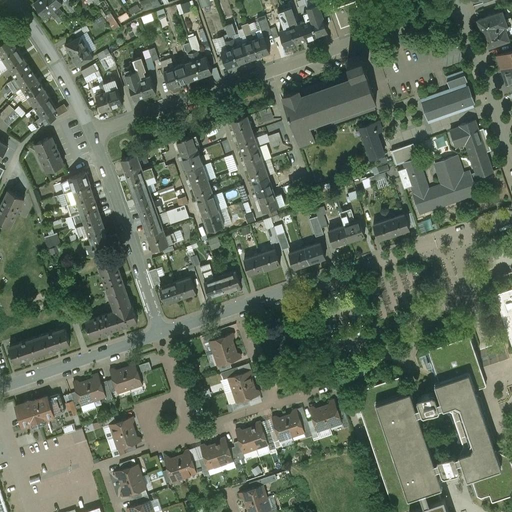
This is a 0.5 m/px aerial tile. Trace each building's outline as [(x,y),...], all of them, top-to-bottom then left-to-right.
[(46,0),(36,0),(34,2),(45,16),(50,12),(54,9),(46,0)] [(63,2),(61,0),(46,0),(54,9),(58,6),(63,2)] [(145,10),(161,4),(159,0),(142,0),(141,1),(145,10)] [(335,7),(332,0),(329,0),(326,1),(329,12),(335,10),(334,7),(335,7)] [(78,11),(70,1),(64,5),(72,16),(78,11)] [(191,1),(179,4),(181,13),(194,10),(191,1)] [(329,12),(326,1),(318,4),(322,15),(329,12)] [(335,7),(334,7),(335,10),(341,27),(362,20),(359,11),(356,12),(353,1),(335,7)] [(306,4),(299,6),(302,13),(304,12),(306,20),(311,19),(307,8),(306,4)] [(318,4),(307,8),(311,19),(322,15),(318,4)] [(62,12),(58,6),(54,9),(59,15),(62,12)] [(293,17),(290,7),(284,9),(290,26),(294,24),(292,17),(293,17)] [(161,19),(167,17),(165,8),(158,11),(161,19)] [(59,15),(54,9),(50,12),(55,18),(59,15)] [(290,26),(284,9),(280,11),(285,27),(290,26)] [(502,10),(477,18),(483,34),(505,26),(507,25),(502,10)] [(127,12),(119,16),(122,22),(130,17),(127,12)] [(272,34),(265,15),(257,18),(263,35),(264,36),(272,34)] [(328,32),(322,15),(311,19),(317,35),(328,32)] [(306,20),(300,22),(306,39),(317,35),(311,19),(306,20)] [(294,24),(290,26),(296,43),(306,39),(300,22),(294,24)] [(232,23),(225,26),(228,34),(230,38),(232,46),(237,45),(233,34),(236,33),(232,23)] [(257,37),(252,23),(248,24),(253,39),(257,37)] [(253,39),(248,24),(244,26),(249,40),(253,39)] [(285,27),(279,30),(285,46),(296,43),(290,26),(285,27)] [(505,26),(483,34),(487,47),(510,39),(506,29),(505,26)] [(81,35),(66,43),(72,54),(87,46),(81,35)] [(264,36),(263,35),(257,37),(253,39),(259,56),(269,52),(264,36)] [(11,38),(0,45),(0,52),(3,57),(17,48),(11,38)] [(249,40),(243,42),(249,59),(259,56),(253,39),(249,40)] [(249,59),(243,42),(237,45),(232,46),(238,63),(249,59)] [(87,46),(72,54),(78,65),(93,57),(87,46)] [(228,48),(222,50),(228,67),(238,63),(232,46),(228,48)] [(148,64),(160,60),(156,47),(144,51),(148,64)] [(17,48),(3,57),(10,68),(24,58),(17,48)] [(107,49),(97,55),(100,60),(110,54),(107,49)] [(511,49),(497,55),(502,68),(511,64),(511,49)] [(353,71),(298,90),(298,89),(284,94),(286,100),(284,101),(299,144),(315,139),(312,130),(375,107),(373,102),(376,101),(366,73),(365,73),(363,66),(368,64),(364,52),(347,58),(351,69),(352,69),(353,71)] [(110,54),(100,60),(107,71),(116,65),(110,54)] [(200,57),(196,59),(202,76),(212,72),(206,55),(200,57)] [(3,57),(0,59),(0,70),(2,73),(10,68),(3,57)] [(148,76),(142,57),(133,60),(137,70),(140,79),(148,76)] [(24,58),(10,68),(16,77),(30,68),(24,58)] [(191,61),(185,63),(191,79),(202,76),(196,59),(191,61)] [(179,65),(175,66),(181,83),(191,79),(185,63),(179,65)] [(93,64),(81,71),(85,77),(97,71),(93,64)] [(511,64),(502,68),(507,83),(511,81),(511,64)] [(170,68),(164,70),(170,87),(181,83),(175,66),(170,68)] [(30,68),(16,77),(23,87),(37,78),(30,68)] [(450,88),(420,99),(428,123),(474,107),(473,104),(475,103),(469,85),(467,86),(465,82),(467,81),(465,74),(464,74),(463,70),(446,76),(447,80),(450,88)] [(132,71),(126,74),(129,82),(135,80),(132,71)] [(148,76),(140,79),(146,95),(157,91),(151,75),(148,76)] [(16,77),(8,83),(15,93),(23,87),(16,77)] [(37,78),(23,87),(30,97),(44,88),(37,78)] [(135,80),(129,82),(135,99),(146,95),(140,79),(135,80)] [(111,89),(107,90),(113,107),(123,103),(117,86),(111,89)] [(44,88),(30,97),(36,107),(50,98),(44,88)] [(102,92),(96,94),(102,111),(113,107),(107,90),(102,92)] [(50,98),(36,107),(42,115),(43,118),(53,111),(57,108),(50,98)] [(9,105),(0,114),(0,116),(4,120),(15,110),(9,105)] [(23,116),(27,112),(20,105),(16,109),(23,116)] [(270,107),(259,111),(261,116),(272,112),(270,107)] [(15,110),(4,120),(9,125),(20,115),(15,110)] [(53,111),(43,118),(46,122),(56,116),(53,111)] [(42,115),(34,122),(38,128),(46,122),(43,118),(42,115)] [(247,115),(231,120),(237,136),(253,130),(247,115)] [(228,118),(225,119),(232,147),(236,146),(228,118)] [(379,120),(360,127),(371,158),(385,153),(377,132),(383,130),(379,120)] [(480,134),(475,120),(460,125),(461,127),(451,130),(454,140),(456,146),(466,142),(478,176),(493,171),(482,139),(484,138),(482,133),(480,134)] [(253,130),(237,136),(242,151),(258,145),(253,130)] [(193,134),(177,140),(182,155),(198,150),(193,134)] [(64,163),(52,136),(35,144),(47,170),(64,163)] [(263,160),(258,145),(242,151),(247,165),(263,160)] [(198,150),(182,155),(187,170),(203,164),(198,150)] [(137,154),(121,159),(127,175),(142,169),(137,154)] [(234,154),(225,156),(229,172),(238,169),(234,154)] [(436,162),(442,184),(456,180),(454,176),(462,173),(456,155),(436,162)] [(386,156),(380,159),(382,165),(388,162),(386,156)] [(442,184),(429,189),(417,156),(415,157),(404,161),(406,168),(412,186),(414,194),(413,194),(419,212),(462,197),(456,179),(456,180),(442,184)] [(263,160),(247,165),(252,180),(268,175),(263,160)] [(178,173),(174,162),(168,165),(172,176),(178,173)] [(388,163),(373,168),(377,178),(392,173),(388,163)] [(203,164),(187,170),(192,185),(208,179),(203,164)] [(152,166),(142,169),(148,184),(157,181),(152,166)] [(412,186),(406,168),(398,170),(404,189),(412,186)] [(142,169),(127,175),(132,190),(148,184),(142,169)] [(462,173),(454,176),(456,180),(456,179),(462,197),(477,192),(470,170),(462,173)] [(86,172),(70,177),(73,189),(90,183),(86,172)] [(268,175),(252,180),(258,195),(273,190),(268,175)] [(208,179),(192,185),(198,199),(213,194),(208,179)] [(295,182),(285,186),(286,192),(289,191),(297,188),(295,182)] [(90,183),(73,189),(77,200),(93,194),(90,183)] [(148,184),(132,190),(137,204),(153,199),(148,184)] [(174,185),(162,188),(163,194),(176,191),(174,185)] [(297,188),(289,191),(291,196),(302,193),(301,187),(297,188)] [(8,189),(0,206),(0,221),(11,226),(25,197),(8,189)] [(73,189),(64,192),(68,203),(77,200),(73,189)] [(273,190),(258,195),(263,211),(279,205),(275,195),(273,190)] [(282,192),(275,195),(279,205),(279,206),(285,204),(282,192)] [(93,194),(77,200),(81,211),(97,206),(93,194)] [(213,194),(198,199),(203,215),(219,209),(213,194)] [(364,213),(358,198),(351,200),(356,216),(364,213)] [(153,199),(137,204),(142,219),(158,213),(153,199)] [(81,211),(77,200),(68,203),(72,215),(81,211)] [(170,222),(189,218),(186,205),(167,209),(170,222)] [(97,206),(81,211),(85,223),(101,217),(97,206)] [(351,208),(340,212),(344,224),(350,222),(349,219),(354,218),(351,208)] [(219,209),(203,215),(208,230),(224,225),(219,209)] [(81,211),(72,215),(76,226),(85,223),(81,211)] [(158,213),(142,219),(148,234),(163,228),(158,213)] [(404,213),(389,218),(394,234),(409,229),(404,213)] [(324,234),(318,216),(310,219),(316,237),(324,234)] [(101,217),(85,223),(89,234),(105,228),(101,217)] [(389,218),(374,223),(379,239),(394,234),(389,218)] [(350,222),(344,224),(349,240),(365,235),(360,219),(350,222)] [(85,223),(76,226),(80,237),(89,234),(85,223)] [(344,224),(329,230),(334,245),(349,240),(344,224)] [(105,228),(89,234),(92,243),(93,246),(104,243),(109,241),(105,228)] [(163,228),(148,234),(153,250),(169,244),(166,235),(163,228)] [(62,244),(57,232),(52,234),(56,245),(62,244)] [(174,232),(166,235),(169,244),(177,241),(174,232)] [(52,234),(49,235),(44,236),(49,249),(56,245),(52,234)] [(209,237),(212,248),(222,246),(219,234),(209,237)] [(319,242),(304,247),(310,263),(325,258),(319,242)] [(104,243),(93,246),(92,243),(84,245),(88,256),(107,250),(104,243)] [(304,247),(289,252),(294,268),(310,263),(304,247)] [(274,248),(260,253),(265,269),(280,264),(274,248)] [(260,253),(243,258),(249,274),(265,269),(260,253)] [(131,304),(115,260),(99,266),(115,310),(86,320),(91,336),(138,320),(132,304),(131,304)] [(156,268),(149,270),(154,285),(161,282),(156,268)] [(220,276),(215,277),(212,269),(202,272),(205,281),(210,297),(226,291),(220,276)] [(236,270),(220,276),(226,291),(241,286),(236,270)] [(190,276),(175,281),(181,297),(196,292),(190,276)] [(175,281),(160,287),(165,302),(181,297),(175,281)] [(511,286),(495,293),(511,342),(511,286)] [(65,327),(9,346),(14,361),(70,343),(65,327)] [(469,330),(426,345),(424,349),(432,373),(435,375),(435,374),(437,381),(435,381),(435,383),(440,399),(438,400),(436,394),(433,393),(418,397),(417,400),(419,407),(418,407),(416,408),(418,414),(420,413),(421,413),(422,414),(424,415),(439,410),(440,408),(440,407),(443,406),(443,407),(444,407),(446,407),(447,407),(449,408),(449,409),(446,414),(447,417),(452,419),(453,421),(452,424),(455,434),(458,435),(458,437),(457,440),(459,446),(462,448),(461,450),(461,451),(459,452),(459,453),(459,454),(456,455),(456,454),(454,453),(438,458),(437,460),(438,461),(436,462),(435,462),(437,468),(438,468),(440,468),(442,474),(445,475),(459,471),(460,468),(458,462),(461,461),(467,477),(468,478),(469,477),(476,495),(481,498),(491,495),(492,499),(504,495),(510,492),(511,489),(511,451),(492,442),(483,413),(476,394),(478,390),(474,388),(482,386),(486,385),(487,384),(476,351),(478,345),(474,332),(469,330)] [(220,331),(203,337),(205,342),(210,340),(222,336),(220,331)] [(222,336),(210,340),(214,353),(234,346),(232,341),(234,337),(233,333),(222,336)] [(234,346),(214,353),(218,365),(230,362),(242,358),(240,354),(236,352),(234,346)] [(135,361),(131,362),(129,367),(124,368),(130,389),(143,384),(139,372),(137,366),(135,361)] [(149,362),(137,366),(139,372),(152,368),(149,362)] [(230,362),(219,365),(221,371),(232,367),(230,362)] [(238,366),(221,372),(224,379),(229,378),(229,377),(240,373),(238,366)] [(118,370),(114,368),(110,370),(113,379),(117,390),(118,393),(130,389),(124,368),(118,370)] [(240,373),(229,377),(229,378),(233,390),(253,383),(251,377),(253,373),(252,369),(240,373)] [(102,382),(99,373),(95,375),(93,379),(87,380),(94,401),(106,397),(106,396),(102,382)] [(416,408),(416,407),(411,391),(409,390),(408,391),(403,376),(401,375),(389,379),(355,391),(354,392),(366,427),(384,480),(394,511),(403,511),(410,510),(441,499),(441,497),(438,488),(443,487),(437,468),(435,462),(433,457),(418,414),(416,408)] [(113,379),(108,381),(111,392),(117,390),(113,379)] [(87,380),(82,382),(78,380),(74,382),(77,391),(81,405),(94,401),(87,380)] [(108,381),(107,380),(102,382),(106,396),(106,397),(107,400),(113,397),(111,392),(108,381)] [(253,383),(233,390),(237,402),(249,398),(260,394),(259,390),(255,388),(253,383)] [(81,405),(77,391),(71,393),(77,409),(82,407),(81,405)] [(60,393),(49,397),(54,414),(66,410),(60,393)] [(31,400),(16,405),(21,419),(22,419),(24,426),(55,416),(54,414),(49,397),(48,395),(31,401),(31,400)] [(249,398),(237,402),(232,403),(234,411),(251,405),(249,398)] [(335,399),(331,401),(329,405),(323,407),(330,427),(342,423),(338,411),(335,399)] [(323,407),(318,408),(313,406),(310,408),(313,419),(317,431),(330,427),(323,407)] [(297,409),(293,410),(291,414),(286,416),(293,436),(304,432),(305,432),(301,420),(297,409)] [(350,426),(344,409),(338,411),(342,423),(344,428),(350,426)] [(114,416),(103,420),(105,426),(110,424),(116,422),(114,416)] [(116,422),(110,424),(114,437),(134,430),(132,424),(134,420),(133,416),(116,422)] [(286,416),(280,418),(276,416),(272,417),(276,429),(280,440),(293,436),(286,416)] [(308,421),(307,418),(301,420),(305,432),(304,432),(306,437),(312,435),(313,435),(308,421)] [(317,431),(313,419),(308,421),(313,435),(312,435),(313,438),(319,436),(317,431)] [(103,420),(93,423),(95,429),(105,426),(103,420)] [(265,433),(261,421),(257,422),(255,426),(249,428),(256,448),(268,444),(269,444),(265,433)] [(83,427),(73,430),(76,442),(87,439),(83,427)] [(249,428),(244,430),(240,428),(236,429),(240,441),(244,453),(256,448),(249,428)] [(280,440),(276,429),(270,430),(271,431),(274,442),(280,440)] [(134,430),(114,437),(118,449),(135,443),(142,441),(140,437),(136,435),(134,430)] [(274,442),(271,431),(265,433),(269,444),(268,444),(270,450),(276,448),(274,442)] [(226,437),(222,438),(220,442),(214,444),(221,464),(234,460),(230,448),(226,437)] [(244,453),(240,441),(234,443),(235,446),(240,460),(245,458),(244,453)] [(135,443),(124,447),(125,453),(137,449),(135,443)] [(214,444),(209,446),(205,444),(201,445),(209,469),(221,464),(214,444)] [(240,460),(235,446),(230,448),(234,460),(235,465),(241,464),(240,460)] [(189,449),(185,451),(183,455),(178,457),(185,477),(197,473),(197,472),(193,461),(189,449)] [(172,458),(168,456),(164,458),(168,469),(172,481),(185,477),(178,457),(172,458)] [(203,470),(199,459),(193,461),(197,472),(203,470)] [(131,460),(120,463),(121,469),(133,465),(131,460)] [(121,469),(115,471),(116,475),(120,477),(122,483),(142,476),(138,464),(121,469)] [(168,469),(163,471),(166,482),(172,481),(168,469)] [(276,473),(263,478),(265,483),(278,479),(276,473)] [(142,476),(122,483),(124,488),(122,492),(123,496),(130,494),(141,490),(147,488),(142,476)] [(261,479),(249,483),(251,488),(263,485),(261,479)] [(251,488),(240,492),(241,496),(245,498),(247,504),(267,497),(263,484),(263,485),(251,488)] [(0,511),(8,511),(0,485),(0,511)] [(141,490),(130,494),(132,500),(137,498),(143,496),(141,490)] [(150,500),(148,494),(143,496),(137,498),(139,504),(150,500)] [(267,497),(247,504),(249,509),(247,511),(263,511),(271,509),(267,497)] [(410,510),(410,511),(448,511),(444,498),(441,499),(410,510)] [(139,504),(127,508),(128,511),(129,511),(154,511),(150,500),(139,504)]
